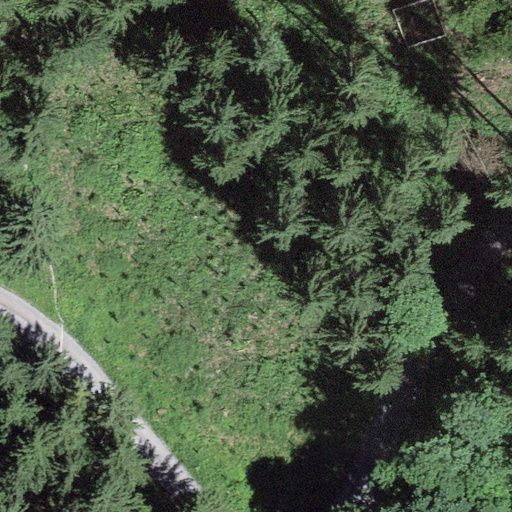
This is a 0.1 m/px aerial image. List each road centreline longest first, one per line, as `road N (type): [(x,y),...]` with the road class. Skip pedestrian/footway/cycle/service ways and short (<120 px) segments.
road 1 (track): [(511,247),(458,301),(352,511)]
road 2 (track): [(210,511),(145,438),(0,303)]
